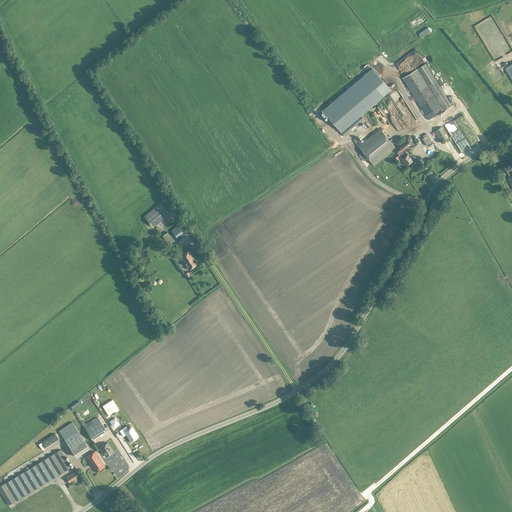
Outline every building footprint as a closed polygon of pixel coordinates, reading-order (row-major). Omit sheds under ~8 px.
[(505,37),(492,45),(498,57),(511,50),(505,37)] [(403,56),(394,59),(399,71),(407,68),(403,56)] [(428,120),(451,106),(426,64),(403,78),(428,120)] [(482,65),(479,67),(484,74),(487,72),(482,65)] [(364,121),(360,116),(391,90),(372,68),(322,111),(331,122),(332,121),(345,137),(364,121)] [(390,95),(399,107),(405,103),(395,91),(390,95)] [(396,107),(390,110),(400,126),(406,123),(396,107)] [(449,112),(473,147),(476,145),(468,133),(471,130),(456,108),(449,112)] [(448,137),(441,127),(434,131),(441,142),(448,137)] [(395,149),(396,148),(381,129),(365,141),(364,140),(358,145),(373,165),(394,149),(395,149)] [(422,139),(427,146),(432,143),(427,135),(422,139)] [(396,148),(395,149),(398,154),(404,150),(412,145),(408,139),(396,148)] [(463,140),(457,144),(463,152),(469,148),(463,140)] [(404,150),(398,154),(402,159),(406,165),(412,161),(408,155),(404,150)] [(511,159),(504,163),(500,165),(504,173),(508,172),(510,177),(508,178),(511,187),(511,159)] [(152,224),(169,211),(159,200),(143,213),(152,224)] [(171,231),(177,238),(184,232),(178,225),(171,231)] [(161,231),(164,239),(170,237),(167,229),(161,231)] [(185,263),(194,257),(190,250),(180,256),(185,263)] [(198,263),(194,257),(185,263),(189,269),(198,263)] [(93,396),(90,389),(84,392),(87,399),(93,396)] [(93,440),(106,431),(97,417),(83,425),(93,440)] [(113,427),(119,423),(115,418),(110,421),(113,427)] [(72,422),(59,431),(76,457),(89,448),(72,422)] [(128,429),(126,426),(122,429),(130,441),(138,436),(132,427),(128,429)] [(40,439),(46,446),(59,437),(53,430),(40,439)] [(108,443),(100,448),(106,457),(114,452),(108,443)] [(34,489),(72,467),(61,450),(24,472),(34,489)] [(96,472),(105,466),(95,451),(86,458),(96,472)] [(0,511),(24,511),(39,503),(17,467),(8,472),(7,469),(0,473),(0,474),(1,476),(0,477),(0,511)] [(82,475),(78,470),(66,477),(70,483),(82,475)]
